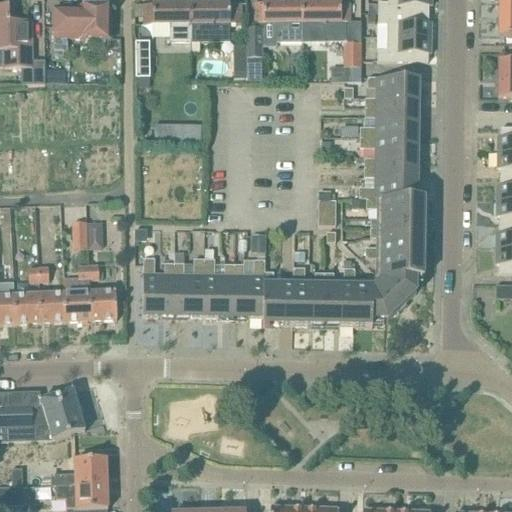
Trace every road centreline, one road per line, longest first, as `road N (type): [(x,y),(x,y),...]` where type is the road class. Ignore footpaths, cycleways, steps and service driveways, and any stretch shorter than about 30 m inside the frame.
road 1 (residential): [(132,443),(214,477),(511,486)]
road 2 (residential): [(456,376),(452,0)]
road 3 (residential): [(131,369),(456,376)]
road 4 (residential): [(128,193),(124,0)]
road 5 (residential): [(131,369),(128,193)]
road 6 (residential): [(0,375),(131,369)]
road 7 (residential): [(128,193),(0,202)]
